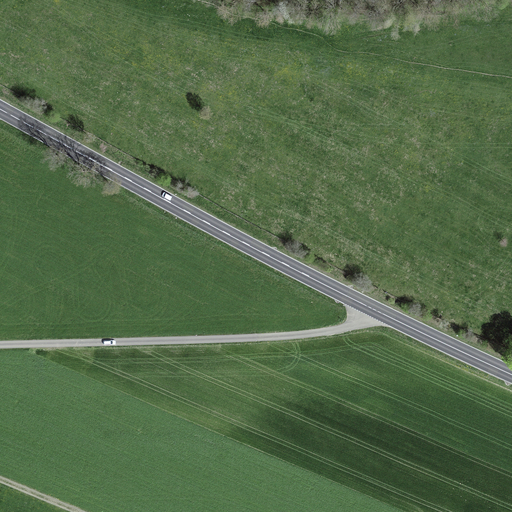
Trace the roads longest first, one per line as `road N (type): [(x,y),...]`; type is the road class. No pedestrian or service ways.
road 1 (secondary): [(0,106),(373,308)]
road 2 (residential): [(0,345),(317,333),(357,322),(373,308)]
road 3 (secondary): [(373,308),(511,375)]
